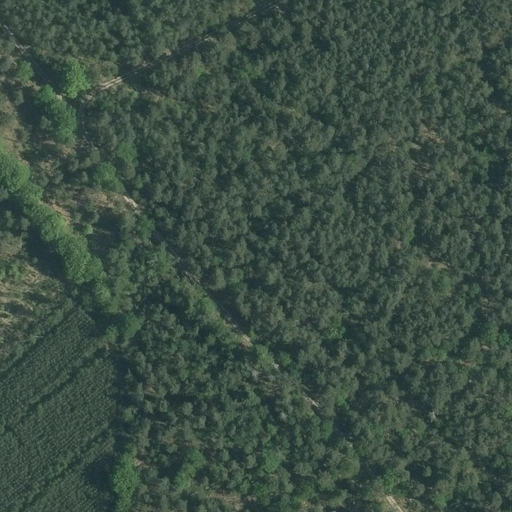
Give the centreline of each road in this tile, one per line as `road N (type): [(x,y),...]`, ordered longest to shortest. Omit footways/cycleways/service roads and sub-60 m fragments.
road 1 (track): [(68,106),(141,217),(401,511)]
road 2 (track): [(284,0),(68,106)]
